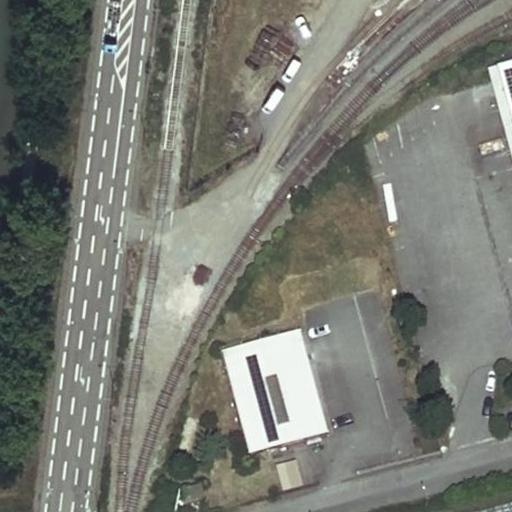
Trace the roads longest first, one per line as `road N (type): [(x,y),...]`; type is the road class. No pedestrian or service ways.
road 1 (residential): [(133,0),(67,511)]
road 2 (unclassified): [(511,458),(307,511)]
